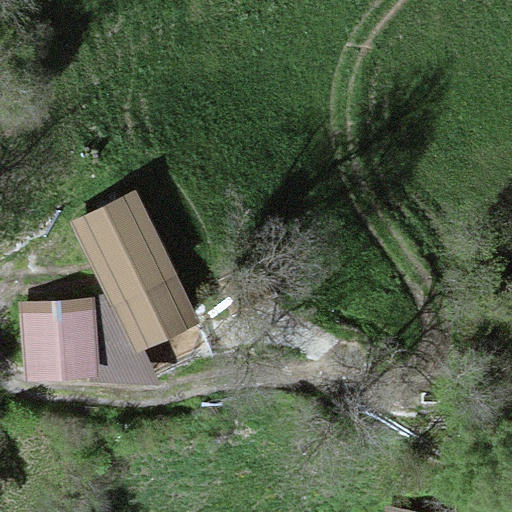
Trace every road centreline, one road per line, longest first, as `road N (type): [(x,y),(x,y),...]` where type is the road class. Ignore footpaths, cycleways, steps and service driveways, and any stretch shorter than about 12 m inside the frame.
road 1 (track): [(385,356),(421,318),(412,262),(354,164),(347,75),(398,0)]
road 2 (track): [(0,398),(52,414),(163,417),(385,356)]
